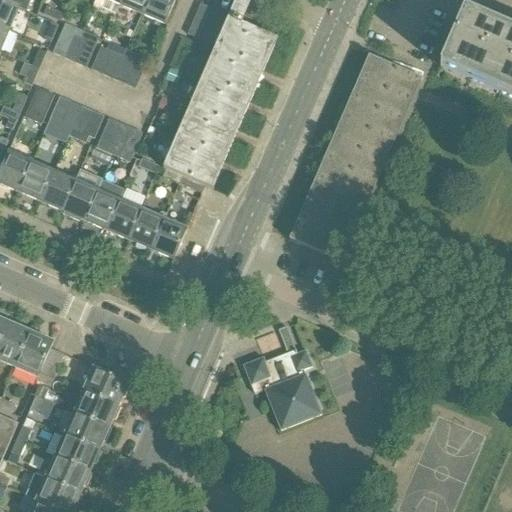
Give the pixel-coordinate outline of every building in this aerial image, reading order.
[(18,0),(15,7),(4,2),(0,0),(0,27),(10,32),(20,11),(26,13),(30,2),(26,0),(18,0)] [(143,16),(149,0),(123,0),(121,6),(143,16)] [(166,26),(176,0),(149,0),(143,16),(166,26)] [(239,0),(164,170),(165,171),(182,178),(199,186),(213,192),(279,42),(243,27),(252,5),(240,0),(239,0)] [(202,7),(189,37),(198,41),(211,11),(202,7)] [(60,24),(63,16),(46,9),(43,16),(60,24)] [(450,28),(437,57),(443,60),(440,68),(511,99),(511,33),(464,13),(456,31),(450,28)] [(51,44),(58,26),(50,23),(43,41),(51,44)] [(10,32),(0,27),(0,54),(1,54),(10,32)] [(82,37),(83,34),(67,27),(64,34),(75,39),(80,41),(82,37)] [(75,39),(64,34),(54,56),(65,61),(75,39)] [(97,48),(100,41),(83,34),(82,37),(80,41),(86,43),(97,48)] [(76,66),(76,65),(86,43),(80,41),(75,39),(65,61),(76,66)] [(87,70),(97,48),(86,43),(76,65),(87,70)] [(127,53),(111,46),(108,53),(113,55),(124,60),(127,53)] [(102,50),(92,73),(104,77),(113,55),(108,53),(102,50)] [(39,70),(46,54),(38,51),(32,67),(39,70)] [(127,53),(124,60),(135,65),(139,67),(139,66),(142,59),(127,53)] [(115,82),(124,60),(113,55),(104,77),(115,82)] [(369,57),(289,240),(338,261),(417,78),(369,57)] [(124,60),(115,82),(126,87),(135,65),(124,60)] [(39,70),(32,67),(24,64),(19,76),(26,79),(24,85),(32,88),(39,70)] [(139,67),(135,65),(126,87),(135,91),(145,69),(139,66),(139,67)] [(43,127),(56,98),(39,91),(26,120),(43,127)] [(20,115),(27,98),(19,95),(12,111),(20,115)] [(51,122),(57,125),(62,127),(72,105),(61,100),(51,122)] [(62,127),(73,132),(83,110),(72,105),(62,127)] [(84,137),(94,115),(83,110),(73,132),(84,137)] [(20,115),(12,111),(5,128),(13,132),(20,115)] [(84,137),(90,139),(95,142),(105,119),(94,115),(84,137)] [(110,122),(104,135),(100,144),(112,149),(121,126),(110,122)] [(73,132),(62,127),(57,125),(54,132),(70,139),(73,132)] [(121,126),(112,149),(117,151),(123,153),(132,131),(121,126)] [(143,136),(132,131),(123,153),(134,158),(143,136)] [(84,137),(73,132),(70,139),(87,146),(90,139),(84,137)] [(8,142),(1,139),(0,140),(0,158),(1,158),(8,142)] [(117,151),(112,149),(100,144),(97,151),(114,158),(117,151)] [(117,151),(114,158),(131,165),(134,158),(123,153),(117,151)] [(33,165),(10,155),(0,177),(0,186),(20,195),(33,165)] [(160,169),(143,161),(140,169),(157,176),(160,169)] [(33,165),(20,195),(42,204),(56,175),(33,165)] [(165,171),(162,178),(179,185),(182,178),(165,171)] [(56,175),(42,204),(64,214),(78,184),(56,175)] [(196,192),(199,186),(182,178),(179,185),(196,192)] [(99,194),(78,184),(64,214),(76,219),(75,222),(85,226),(86,224),(99,194)] [(99,194),(86,224),(108,233),(121,203),(99,194)] [(121,203),(108,233),(130,243),(143,213),(121,203)] [(165,222),(143,213),(130,243),(152,252),(159,235),(165,222)] [(165,222),(159,235),(152,252),(175,262),(188,232),(165,222)] [(368,224),(360,242),(368,246),(371,239),(383,245),(388,233),(368,224)] [(0,321),(0,343),(9,325),(0,321)] [(9,325),(0,343),(0,363),(14,370),(29,334),(9,325)] [(262,383),(265,391),(264,392),(280,433),(321,416),(305,375),(305,376),(303,372),(312,368),(306,352),(297,355),(286,329),(279,332),(288,355),(265,364),(264,359),(243,367),(251,387),(262,383)] [(40,374),(50,351),(53,344),(29,334),(14,370),(36,380),(35,383),(36,384),(40,374)] [(40,374),(54,380),(64,357),(50,351),(40,374)] [(83,393),(119,409),(129,386),(93,370),(83,393)] [(36,384),(50,389),(54,380),(40,374),(36,384)] [(119,409),(83,393),(74,414),(110,430),(119,409)] [(38,417),(44,403),(35,399),(29,413),(38,417)] [(1,400),(0,401),(0,409),(11,415),(15,406),(1,400)] [(110,430),(74,414),(64,436),(100,452),(110,430)] [(18,424),(0,416),(0,432),(12,438),(18,424)] [(16,442),(25,446),(31,432),(22,428),(16,442)] [(0,446),(7,449),(12,438),(0,432),(0,446)] [(100,452),(64,436),(55,459),(91,474),(100,452)] [(16,467),(25,446),(16,442),(7,463),(16,467)] [(91,474),(55,459),(46,480),(82,496),(91,474)] [(24,499),(35,503),(36,503),(56,511),(74,511),(82,496),(46,480),(45,481),(35,476),(24,499)] [(0,477),(0,486),(6,490),(10,481),(0,477)] [(31,511),(56,511),(36,503),(35,503),(31,511)]
